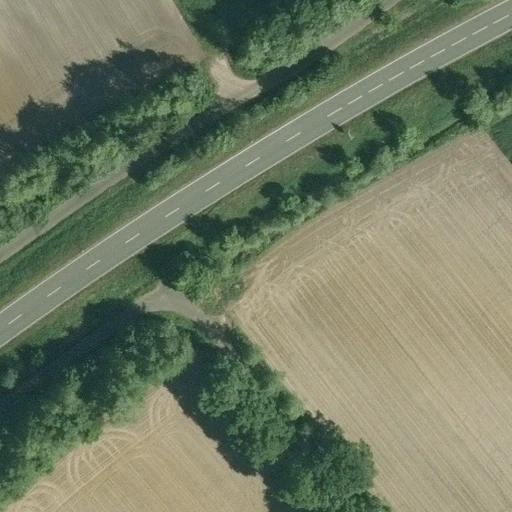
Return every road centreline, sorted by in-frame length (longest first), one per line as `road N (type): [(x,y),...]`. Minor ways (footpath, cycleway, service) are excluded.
road 1 (primary): [(0,329),(250,162),(511,12)]
road 2 (unclassified): [(356,511),(208,325),(181,305),(149,305),(103,330),(0,407)]
road 3 (unclassified): [(399,0),(345,41),(236,97),(0,260)]
